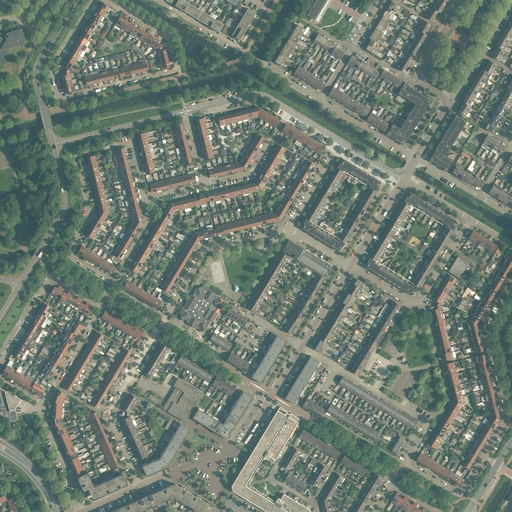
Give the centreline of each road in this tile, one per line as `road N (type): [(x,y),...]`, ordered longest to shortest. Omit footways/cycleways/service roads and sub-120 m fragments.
road 1 (residential): [(484,456),(459,494),(409,466),(404,461),(428,421),(303,345)]
road 2 (residential): [(0,360),(49,276),(100,308),(54,384)]
road 3 (residential): [(143,199),(132,142),(77,156),(89,213),(68,254)]
road 4 (tertiary): [(0,317),(62,215),(53,144)]
road 5 (residential): [(484,456),(508,415),(489,329),(511,291)]
road 6 (residential): [(350,265),(416,303),(470,219)]
road 7 (residential): [(139,486),(108,410),(153,336)]
road 8 (residential): [(165,317),(207,249),(290,229)]
road 9 (residential): [(157,0),(240,49),(263,9),(253,0)]
road 10 (tertiary): [(207,460),(240,448),(303,345)]
road 11 (tertiary): [(53,144),(38,64),(76,0)]
road 12 (residential): [(68,254),(115,281),(148,221),(143,199)]
road 13 (tertiary): [(53,144),(185,111)]
road 14 (residential): [(203,184),(248,173),(290,110)]
road 15 (residential): [(60,96),(177,66)]
